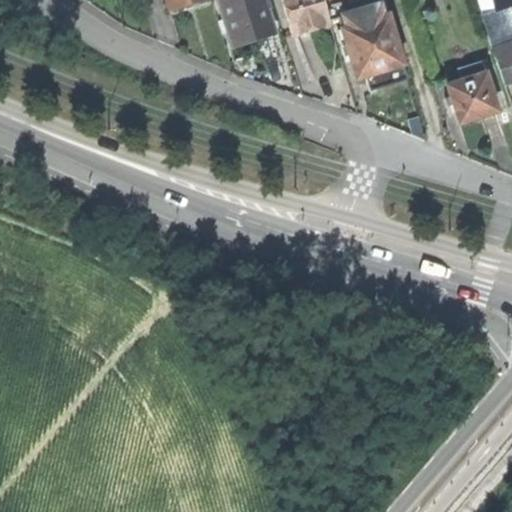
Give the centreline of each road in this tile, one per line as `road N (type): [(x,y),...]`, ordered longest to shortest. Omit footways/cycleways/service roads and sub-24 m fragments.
road 1 (secondary): [(345,230),(210,191),(0,111)]
road 2 (residential): [(333,130),(137,57),(39,0)]
road 3 (residential): [(511,193),(333,130)]
road 4 (secondary): [(511,278),(345,230)]
road 5 (unknown): [(436,166),(392,0)]
road 6 (secondary): [(406,511),(511,399)]
